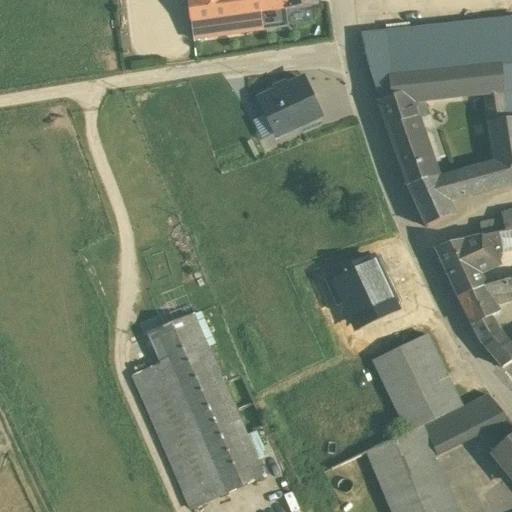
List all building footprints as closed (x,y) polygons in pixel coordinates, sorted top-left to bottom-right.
[(189,0),(194,40),(288,28),(286,11),(285,11),(283,0),(189,0)] [(316,0),(283,0),(285,11),(286,11),(318,7),(316,0)] [(511,20),(387,33),(391,78),(408,76),(498,67),(511,65),(511,20)] [(370,79),(378,102),(394,97),(391,78),(387,33),(364,35),(370,79)] [(511,65),(498,67),(502,92),(511,90),(511,65)] [(498,67),(408,76),(412,100),(424,99),(502,92),(498,67)] [(416,119),(410,100),(412,100),(408,76),(391,78),(394,97),(378,102),(406,185),(436,176),(416,119)] [(303,79),(259,99),(276,135),(291,128),(293,132),(321,119),(303,79)] [(487,107),(489,122),(511,118),(511,90),(502,92),(504,104),(487,107)] [(412,100),(410,100),(416,119),(430,115),(424,99),(412,100)] [(483,167),(486,179),(488,190),(511,183),(511,118),(489,122),(496,164),(483,167)] [(445,201),(488,190),(486,179),(483,167),(439,179),(445,201)] [(451,218),(445,201),(439,179),(438,175),(436,176),(406,185),(422,228),(451,218)] [(502,217),(504,232),(511,230),(511,210),(501,212),(502,217)] [(476,221),(479,237),(482,236),(496,234),(504,232),(502,217),(476,221)] [(496,234),(482,236),(484,250),(498,248),(496,234)] [(479,237),(461,240),(467,253),(484,250),(482,236),(479,237)] [(467,253),(461,240),(435,249),(457,298),(486,286),(478,276),(477,274),(467,253)] [(500,257),(498,248),(484,250),(467,253),(477,274),(478,276),(490,271),(487,263),(500,257)] [(343,303),(353,324),(399,303),(378,256),(325,280),(337,306),(343,303)] [(486,286),(457,298),(479,341),(495,333),(486,319),(498,314),(492,301),(509,295),(509,300),(511,299),(511,279),(506,280),(486,286)] [(163,366),(223,502),(266,483),(195,319),(151,338),(163,366)] [(511,351),(495,333),(479,341),(502,368),(511,362),(511,351)] [(412,430),(422,425),(459,408),(426,337),(380,358),(412,430)] [(132,380),(188,511),(199,511),(223,502),(163,366),(132,380)] [(459,408),(422,425),(435,457),(508,421),(498,412),(487,395),(459,408)] [(457,511),(435,457),(422,425),(412,430),(366,452),(389,511),(457,511)] [(511,436),(494,450),(511,473),(511,436)]
